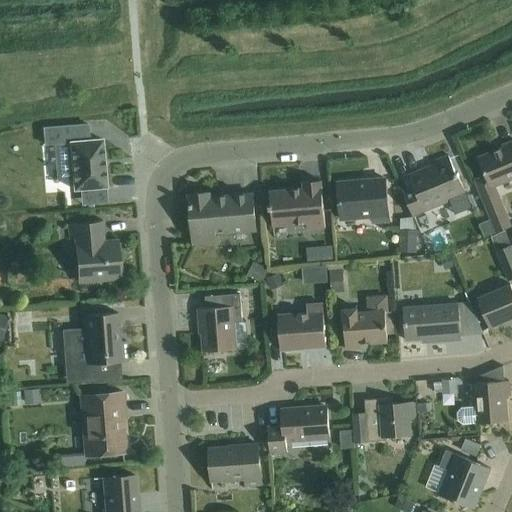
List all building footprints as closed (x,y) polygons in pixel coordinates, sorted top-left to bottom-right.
[(43,127),(45,145),(54,144),(57,182),(73,180),(73,190),(106,188),(102,146),(102,140),(91,141),(89,123),(43,127)] [(479,158),(485,173),(473,178),(491,220),(496,231),(511,224),(496,185),(511,178),(511,141),(503,146),(503,148),(479,158)] [(414,188),(403,192),(413,216),(440,205),(440,206),(445,204),(445,203),(448,202),(447,200),(449,199),(456,214),(473,207),(466,192),(463,193),(456,177),(460,176),(458,173),(456,173),(449,155),(431,162),(432,166),(409,176),(414,188)] [(373,222),(390,221),(386,178),(338,183),(341,219),(373,216),(373,222)] [(308,229),(326,227),(322,180),(304,182),(305,188),(271,191),(273,225),(307,223),(308,229)] [(215,233),(257,230),(254,194),(212,197),(212,192),(190,194),(194,243),(216,241),(215,233)] [(435,215),(404,217),(405,226),(422,225),(423,227),(436,225),(435,215)] [(496,231),(491,220),(479,225),(485,237),(496,232),(496,231)] [(105,279),(121,278),(118,242),(104,244),(102,222),(68,225),(69,240),(74,240),(77,281),(94,280),(100,285),(105,279)] [(510,280),(511,279),(511,244),(506,229),(491,235),(497,251),(510,280)] [(400,253),(418,253),(419,231),(401,231),(400,253)] [(333,246),(321,247),(322,258),(334,257),(333,246)] [(451,254),(443,257),(447,267),(455,264),(451,254)] [(328,262),(315,264),(317,280),(329,279),(328,262)] [(263,283),(269,271),(256,264),(249,276),(263,283)] [(342,286),(341,270),(332,270),(334,286),(342,286)] [(284,285),(280,275),(268,279),(272,289),(284,285)] [(511,285),(511,284),(478,298),(490,327),(503,322),(505,326),(511,322),(511,285)] [(204,352),(237,349),(235,322),(243,322),(241,293),(206,296),(207,308),(199,309),(200,325),(202,325),(204,352)] [(358,308),(344,309),(347,348),(361,347),(361,343),(388,341),(386,311),(385,294),(367,295),(368,312),(358,313),(358,308)] [(282,349),(327,346),(324,303),(308,304),(308,313),(279,315),(282,349)] [(459,303),(404,308),(406,340),(432,338),(433,342),(462,339),(462,335),(459,303)] [(119,342),(117,313),(82,316),(83,331),(75,331),(75,334),(76,334),(77,348),(66,348),(67,366),(78,366),(81,366),(81,365),(128,362),(126,342),(119,342)] [(479,376),(479,383),(474,383),(475,405),(462,405),(458,410),(458,418),(463,423),(477,422),(477,424),(508,421),(506,396),(511,395),(510,380),(506,381),(505,365),(479,376)] [(456,389),(455,378),(442,379),(442,381),(443,390),(456,389)] [(442,381),(435,382),(435,392),(443,391),(443,390),(442,381)] [(38,389),(28,390),(29,402),(39,401),(38,389)] [(122,393),(80,396),(83,433),(85,432),(87,452),(87,456),(125,453),(123,430),(120,430),(119,417),(124,416),(122,393)] [(411,418),(415,418),(413,402),(382,404),(381,398),(365,399),(366,413),(354,414),(356,442),(388,440),(388,436),(412,434),(411,418)] [(432,403),(419,404),(419,412),(433,411),(432,403)] [(285,426),(269,427),(271,453),(288,451),(287,440),(329,437),(326,406),(283,410),(285,426)] [(341,430),(342,448),(355,447),(354,430),(341,430)] [(465,438),(460,450),(475,456),(480,445),(465,438)] [(245,487),(262,486),(259,444),(210,447),(212,482),(245,479),(245,487)] [(441,495),(473,508),(483,484),(485,485),(492,468),(473,461),(458,454),(447,450),(440,466),(451,471),(441,495)] [(104,511),(139,511),(139,503),(137,503),(135,476),(102,479),(104,511)] [(410,511),(414,502),(400,496),(396,507),(408,511),(410,511)] [(90,498),(91,510),(104,510),(104,497),(90,498)]
